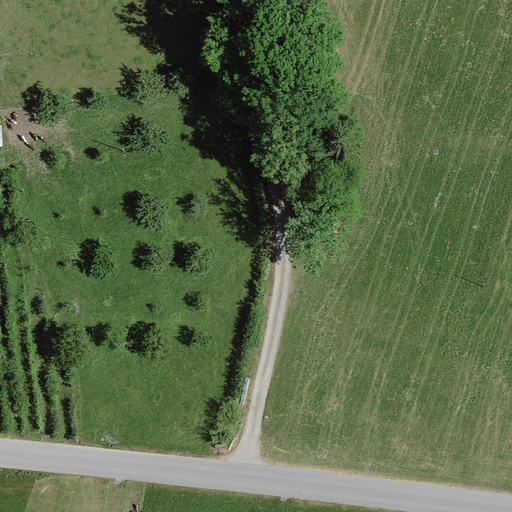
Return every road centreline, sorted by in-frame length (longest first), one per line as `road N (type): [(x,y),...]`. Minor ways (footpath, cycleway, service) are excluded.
road 1 (tertiary): [(0,453),(499,511)]
road 2 (track): [(240,478),(286,261),(261,0)]
